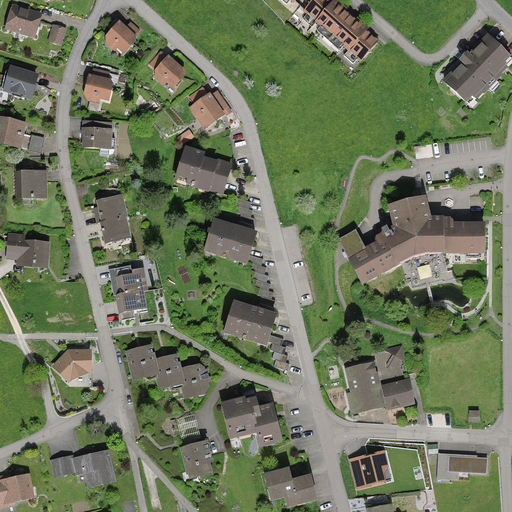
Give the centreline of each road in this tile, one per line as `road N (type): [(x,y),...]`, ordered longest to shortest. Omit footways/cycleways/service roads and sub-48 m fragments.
road 1 (residential): [(131,0),(217,78),(242,112),(324,434)]
road 2 (residential): [(107,0),(74,59),(61,131),(119,408)]
road 3 (residential): [(511,147),(507,438)]
road 4 (residential): [(507,438),(324,434)]
road 5 (residential): [(354,0),(429,60),(490,4)]
road 6 (residential): [(0,455),(119,408)]
